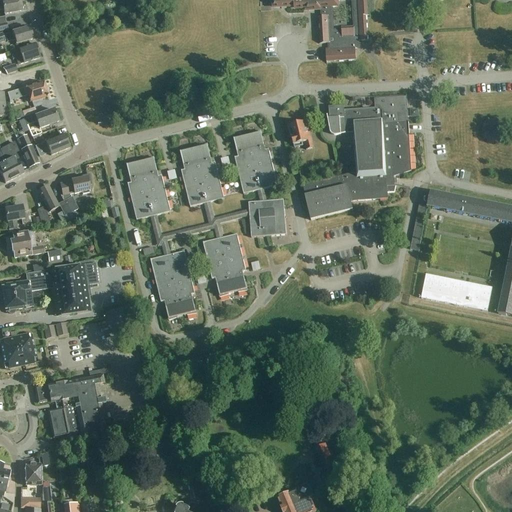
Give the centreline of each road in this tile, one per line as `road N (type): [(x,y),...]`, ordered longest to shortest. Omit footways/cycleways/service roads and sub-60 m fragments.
road 1 (residential): [(88,151),(269,103)]
road 2 (unknown): [(0,320),(85,318),(113,281)]
road 3 (track): [(416,511),(448,475),(511,429)]
